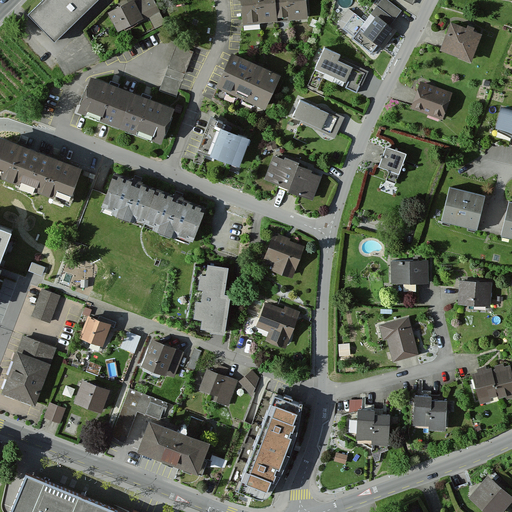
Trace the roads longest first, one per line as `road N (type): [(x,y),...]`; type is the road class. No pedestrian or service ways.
road 1 (residential): [(84,300),(323,392)]
road 2 (residential): [(328,233),(367,127),(432,0)]
road 3 (residential): [(223,511),(0,426)]
road 4 (residential): [(324,511),(511,439)]
road 5 (residential): [(323,392),(444,361),(437,296)]
road 6 (residential): [(168,172),(221,36),(221,0)]
road 7 (residential): [(328,233),(168,172)]
road 8 (residential): [(323,392),(328,233)]
road 9 (track): [(96,463),(146,325)]
road 10 (residential): [(302,511),(323,392)]
